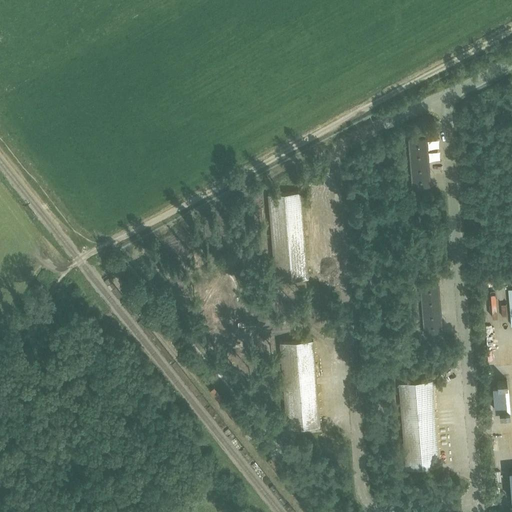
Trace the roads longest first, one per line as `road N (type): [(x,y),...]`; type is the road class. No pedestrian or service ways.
road 1 (track): [(0,360),(78,259),(511,27)]
road 2 (unclassified): [(478,505),(377,509),(364,498),(332,153),(342,140),(445,95)]
road 3 (unclassified): [(478,505),(445,95)]
